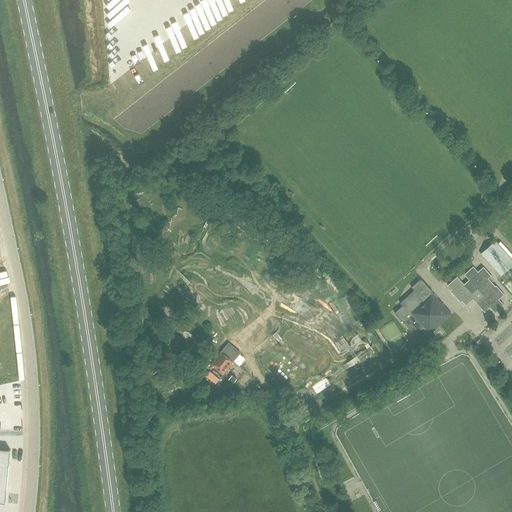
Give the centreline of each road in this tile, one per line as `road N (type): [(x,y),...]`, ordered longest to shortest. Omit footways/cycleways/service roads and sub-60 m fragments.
road 1 (primary): [(108,511),(19,0)]
road 2 (unclassified): [(0,201),(32,397),(26,511)]
road 3 (track): [(325,511),(281,401),(256,372)]
